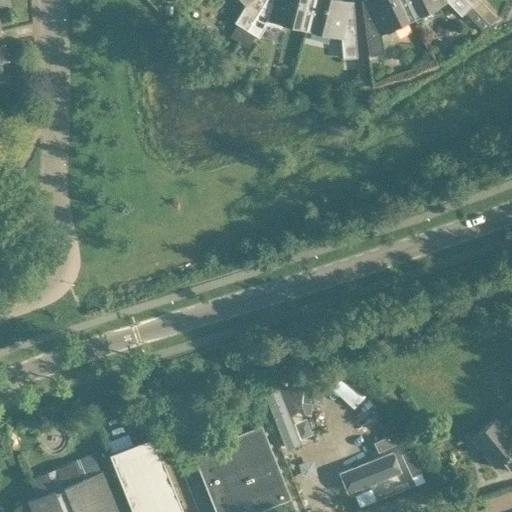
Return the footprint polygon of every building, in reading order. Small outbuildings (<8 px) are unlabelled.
[(240,0),(244,5),(234,22),(237,24),(229,36),(239,42),(246,30),(264,0),(240,0)] [(264,0),(246,30),(239,42),(247,48),(255,35),(258,37),(266,24),(282,28),(283,23),(304,29),(311,0),(264,0)] [(311,0),(304,29),(341,38),(342,58),(347,58),(347,63),(357,63),(357,57),(354,21),(353,1),(340,3),(340,0),(311,0)] [(362,0),(361,0),(363,20),(369,55),(383,53),(380,33),(414,17),(405,0),(362,0)] [(405,0),(414,17),(447,1),(461,15),(464,12),(482,30),(489,24),(471,5),(465,0),(405,0)] [(465,0),(471,5),(489,24),(496,17),(479,0),(465,0)] [(0,79),(4,79),(0,62),(8,60),(4,44),(0,44),(0,79)] [(354,407),(364,396),(342,376),(332,387),(354,407)] [(304,377),(301,402),(311,403),(314,378),(304,377)] [(314,378),(311,403),(321,404),(324,379),(314,378)] [(264,392),(285,445),(297,440),(286,412),(293,409),(284,384),(264,392)] [(495,417),(486,425),(471,437),(495,467),(502,461),(511,472),(511,471),(511,437),(507,432),(511,427),(511,419),(505,411),(496,418),(495,417)] [(261,424),(191,451),(214,511),(253,511),(290,498),(261,424)] [(396,432),(373,443),(377,452),(401,442),(396,432)] [(109,453),(132,511),(183,511),(153,436),(109,453)] [(410,450),(400,454),(411,477),(412,477),(421,472),(410,450)] [(390,451),(339,471),(346,489),(397,469),(390,451)] [(118,511),(102,470),(80,478),(73,460),(55,468),(56,470),(48,474),(46,471),(29,479),(36,497),(26,501),(30,511),(118,511)]
